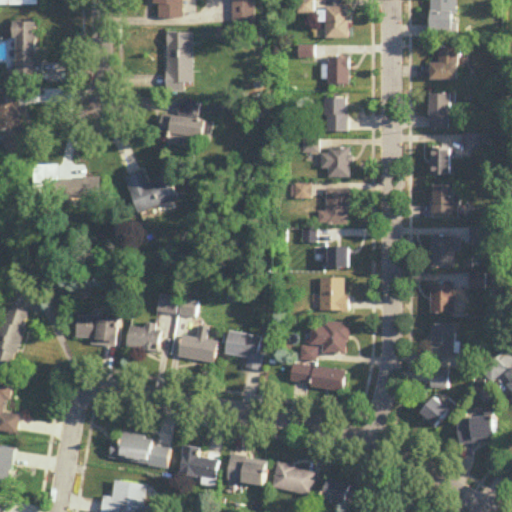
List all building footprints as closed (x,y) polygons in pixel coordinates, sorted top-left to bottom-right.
[(33,147),(0,145),(0,33),(8,32),(7,6),(0,6),(0,0),(43,0),(45,37),(33,147)] [(458,0),(431,0),(432,34),(458,34),(458,0)] [(350,9),(328,9),(328,41),(350,41),(350,9)] [(169,34),(169,93),(187,93),(187,85),(195,85),(195,34),(169,34)] [(460,50),(440,50),(440,65),(431,65),(431,82),(460,82),(460,50)] [(350,59),(328,59),(328,86),(350,86),(350,59)] [(430,95),(430,131),(452,131),(452,95),(430,95)] [(350,134),(349,100),(327,100),(327,134),(350,134)] [(202,104),(182,102),(180,117),(163,115),(161,133),(170,134),(169,146),(188,149),(189,139),(210,142),(212,123),(200,122),(202,104)] [(431,177),(453,177),(453,150),(431,150),(431,177)] [(352,151),(323,151),(323,171),(329,171),(329,180),(352,180),(352,151)] [(60,166),(35,166),(36,201),(75,200),(75,199),(102,199),(102,180),(60,181),(60,166)] [(180,201),(171,176),(148,183),(144,172),(127,178),(139,215),(180,201)] [(432,217),(459,217),(459,187),(432,187),(432,217)] [(327,213),(320,213),(320,227),(350,227),(350,190),(327,190),(327,213)] [(455,271),(455,239),(432,239),(432,271),(455,271)] [(325,251),(325,271),(352,271),(352,251),(325,251)] [(471,276),(471,292),(485,292),(485,276),(471,276)] [(349,281),(322,281),(322,314),(349,314),(349,281)] [(432,316),(455,316),(455,287),(432,287),(432,316)] [(183,317),(197,317),(197,303),(183,303),(183,317)] [(24,366),(0,360),(0,326),(5,304),(33,311),(24,366)] [(119,320),(79,318),(78,344),(117,346),(119,320)] [(350,357),(350,326),(313,325),(312,350),(304,350),(304,362),(321,362),(321,356),(350,357)] [(432,357),(455,357),(455,326),(432,326),(432,357)] [(130,351),(161,353),(162,328),(146,327),(146,328),(131,328),(130,351)] [(219,343),(208,342),(210,330),(200,329),(199,339),(183,338),(181,361),(216,365),(219,343)] [(227,356),(248,359),(246,370),(261,372),(266,339),(230,334),(227,356)] [(495,381),(506,372),(498,362),(487,371),(495,381)] [(347,372),(295,366),(292,386),(345,393),(347,372)] [(0,511),(0,372),(20,376),(12,403),(25,409),(15,511),(0,511)] [(433,390),(449,390),(449,372),(433,372),(433,390)] [(422,416),(437,430),(452,413),(437,399),(422,416)] [(498,442),(495,418),(459,422),(462,446),(498,442)] [(155,447),(156,439),(124,435),(123,444),(115,442),(112,461),(169,470),(172,450),(155,447)] [(217,485),(221,461),(201,458),(202,450),(186,448),(181,479),(217,485)] [(229,482),(265,488),(269,464),(234,458),(229,482)] [(275,490),(313,497),(318,472),(279,465),(275,490)] [(360,511),(367,490),(330,480),(324,503),(355,511),(360,511)] [(152,511),(155,488),(117,483),(115,499),(105,498),(103,511),(152,511)] [(422,511),(402,499),(393,511),(422,511)]
